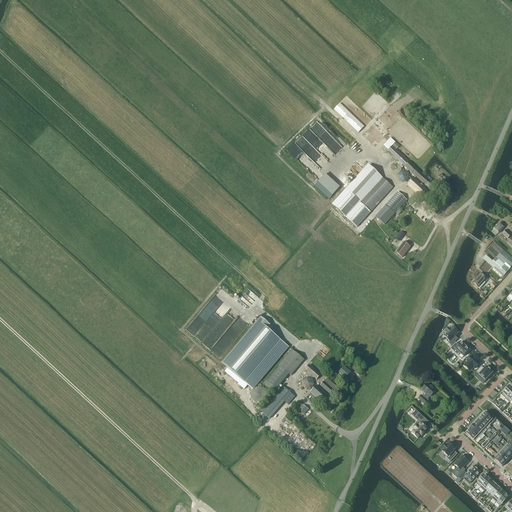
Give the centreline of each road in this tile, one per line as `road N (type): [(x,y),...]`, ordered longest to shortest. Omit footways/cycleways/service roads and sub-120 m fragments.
road 1 (unclassified): [(336,511),(511,114)]
road 2 (track): [(195,511),(189,494),(0,319)]
road 3 (residential): [(511,487),(453,430),(507,371)]
road 4 (residential): [(511,275),(464,329),(507,371)]
